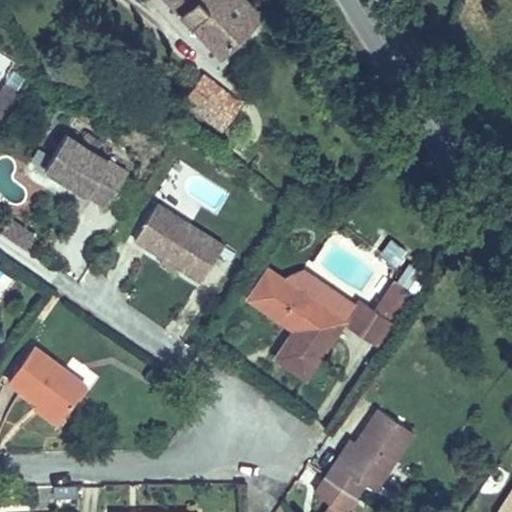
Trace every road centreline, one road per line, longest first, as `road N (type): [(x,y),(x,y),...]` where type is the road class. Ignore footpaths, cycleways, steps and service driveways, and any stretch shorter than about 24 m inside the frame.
road 1 (residential): [(82,292),(231,393),(236,431),(222,447),(170,464),(0,467)]
road 2 (primary): [(356,0),(511,252)]
